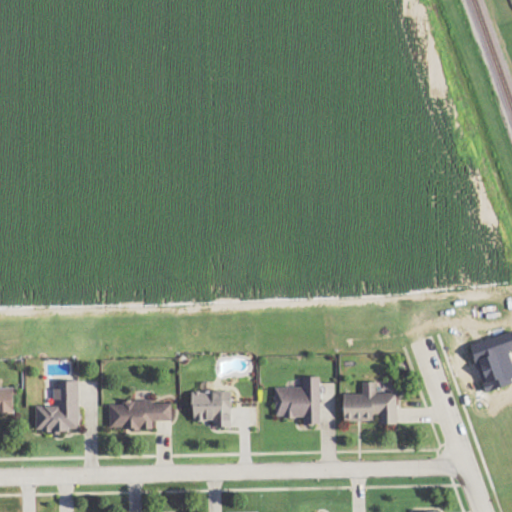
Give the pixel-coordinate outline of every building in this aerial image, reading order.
[(280,385),(280,415),(308,415),(308,423),(323,422),(323,375),(307,375),(307,385),(280,385)] [(40,402),(40,428),(84,427),(84,377),(59,377),(59,402),(40,402)] [(401,390),(381,390),(381,380),(367,380),(367,391),(347,391),(347,420),(401,420),(401,390)] [(0,409),(20,409),(20,384),(0,384),(0,409)] [(216,424),(237,424),(237,387),(197,387),(196,417),(216,417),(216,424)] [(158,425),(158,416),(176,416),(176,398),(114,398),(114,425),(158,425)]
